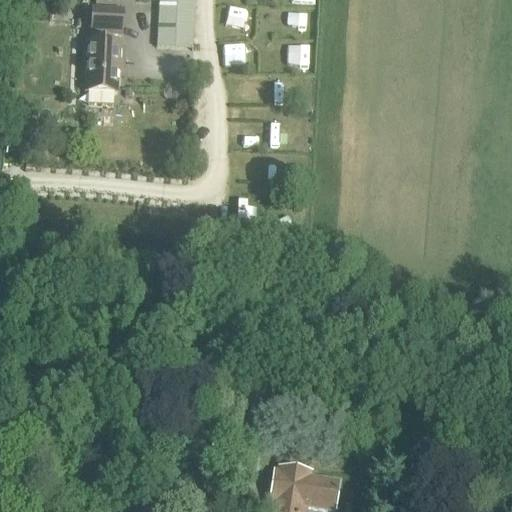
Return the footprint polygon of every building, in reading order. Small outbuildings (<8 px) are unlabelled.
[(158,0),(156,50),(192,52),(194,0),(158,0)] [(227,29),(251,30),(252,12),(228,11),(227,29)] [(88,45),(86,95),(88,95),(87,107),(111,109),(112,97),(116,97),(119,46),(107,46),(107,37),(122,38),(123,14),(92,12),(91,36),(93,36),(93,45),(88,45)] [(289,63),(289,50),(270,48),(269,62),(289,63)] [(272,101),(293,102),(294,84),(273,83),(272,101)] [(272,128),(271,145),(289,146),(290,128),(272,128)] [(210,453),(243,458),(243,456),(256,458),(258,435),(246,433),(247,431),(215,426),(210,453)] [(277,475),(273,505),(279,505),(278,511),(308,511),(309,508),(339,511),(342,482),(312,479),(312,473),(283,470),(282,475),(277,475)]
